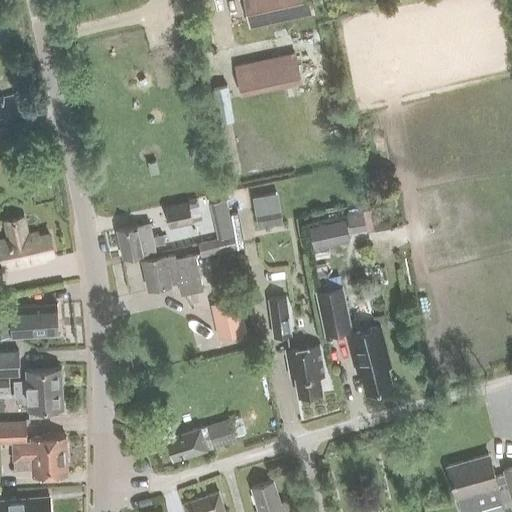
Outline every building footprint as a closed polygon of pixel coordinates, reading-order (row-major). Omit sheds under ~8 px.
[(255,0),(244,3),(250,26),(312,12),(309,0),(255,0)] [(299,30),(302,40),(315,37),(312,27),(299,30)] [(294,52),(234,66),(241,96),(301,83),(294,52)] [(137,70),(126,72),(129,84),(140,81),(137,70)] [(13,118),(22,116),(17,93),(0,97),(0,126),(14,124),(13,118)] [(147,162),(150,174),(158,172),(156,160),(147,162)] [(353,193),(347,191),(342,192),(340,198),(341,203),(346,206),(352,204),(355,199),(353,193)] [(192,221),(187,200),(163,206),(168,226),(192,221)] [(270,226),(282,224),(279,206),(267,208),(270,226)] [(374,229),(390,226),(387,207),(371,210),(374,229)] [(350,234),(367,231),(363,209),(346,212),(350,234)] [(0,257),(0,267),(3,267),(3,269),(46,260),(45,255),(52,254),(49,236),(38,238),(37,232),(27,234),(24,217),(5,221),(8,238),(0,239),(0,250),(1,257),(0,257)] [(137,224),(116,229),(123,256),(154,249),(153,245),(163,243),(161,233),(151,236),(148,223),(137,225),(137,224)] [(236,248),(234,235),(217,239),(198,243),(201,256),(236,248)] [(174,257),(174,253),(143,260),(149,288),(178,282),(180,293),(201,289),(193,253),(174,257)] [(328,276),(325,262),(314,264),(317,278),(328,276)] [(350,328),(341,286),(316,292),(325,333),(350,328)] [(289,332),(284,295),(267,298),(272,334),(289,332)] [(211,304),(218,337),(246,331),(239,298),(211,304)] [(58,334),(56,303),(19,306),(9,307),(9,310),(0,310),(0,334),(20,333),(20,336),(58,334)] [(392,386),(387,366),(390,365),(380,325),(347,334),(355,364),(357,364),(360,374),(365,392),(392,386)] [(322,375),(318,344),(284,348),(288,375),(294,374),(297,394),(320,391),(318,376),(322,375)] [(0,351),(0,375),(19,375),(18,351),(0,351)] [(14,390),(61,388),(60,369),(26,370),(27,380),(14,381),(14,390)] [(15,395),(27,394),(28,409),(62,407),(61,388),(14,390),(15,395)] [(199,427),(198,427),(167,436),(173,458),(205,448),(205,447),(211,446),(211,445),(232,439),(227,419),(199,427)] [(32,469),(32,477),(50,476),(67,475),(65,435),(31,437),(32,442),(27,442),(25,421),(0,422),(0,443),(12,442),(13,470),(32,469)] [(464,461),(447,465),(456,497),(460,511),(477,511),(480,511),(475,491),(497,485),(497,484),(506,482),(511,497),(511,496),(511,467),(503,470),(504,475),(495,477),(488,454),(473,458),(464,461)] [(251,487),(255,497),(258,508),(256,509),(256,511),(288,511),(284,500),(280,501),(273,480),(251,487)] [(218,491),(198,497),(182,502),(184,511),(224,511),(219,497),(218,491)] [(0,499),(0,511),(50,511),(49,496),(0,499)]
